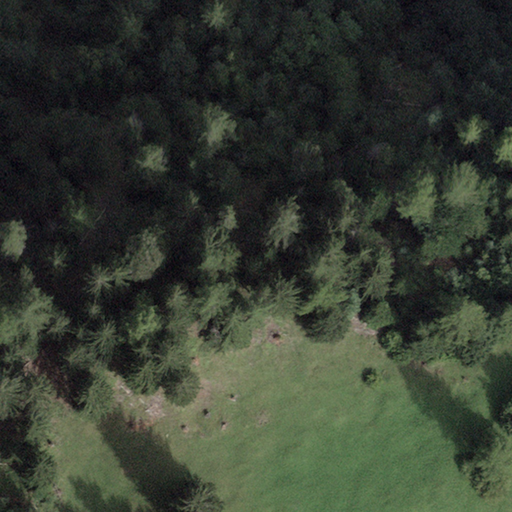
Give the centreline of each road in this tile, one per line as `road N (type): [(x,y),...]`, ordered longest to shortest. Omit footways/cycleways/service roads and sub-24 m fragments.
road 1 (tertiary): [(0,395),(398,311),(511,342)]
road 2 (track): [(0,110),(475,198),(511,217)]
